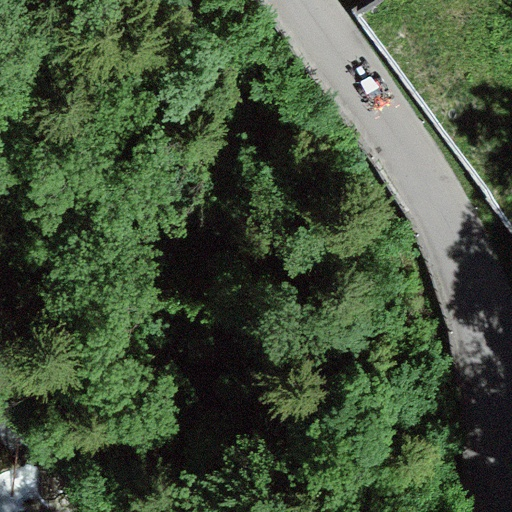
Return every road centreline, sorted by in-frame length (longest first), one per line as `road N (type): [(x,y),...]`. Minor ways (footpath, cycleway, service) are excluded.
road 1 (unclassified): [(511,421),(496,323),(416,157),(306,0)]
road 2 (primary): [(434,0),(511,106)]
